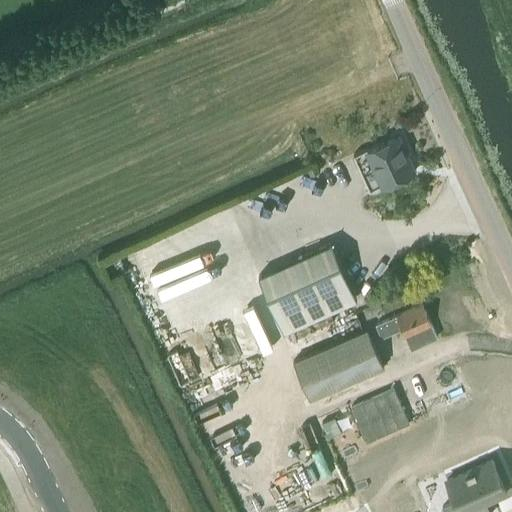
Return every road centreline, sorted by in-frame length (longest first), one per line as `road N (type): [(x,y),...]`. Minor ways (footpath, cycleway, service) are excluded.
road 1 (track): [(0,261),(269,141),(412,52)]
road 2 (unclassified): [(511,273),(391,0)]
road 3 (track): [(182,0),(0,83)]
